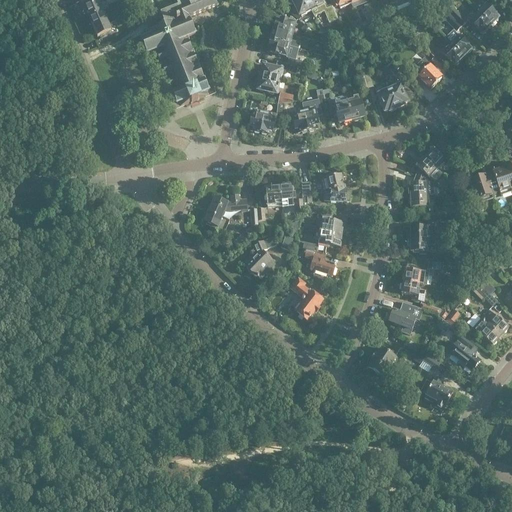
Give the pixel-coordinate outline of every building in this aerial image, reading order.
[(80,0),(83,5),(87,14),(94,31),(95,32),(97,36),(97,38),(111,32),(109,26),(116,23),(110,9),(103,12),(99,4),(106,0),(105,0),(80,0)] [(190,17),(198,14),(193,2),(190,3),(188,0),(173,0),(176,6),(178,5),(179,8),(161,15),(163,18),(153,22),(156,29),(146,34),(148,38),(140,41),(146,55),(155,52),(162,70),(159,71),(162,77),(164,76),(167,83),(164,84),(167,90),(170,89),(176,103),(172,105),(172,106),(174,110),(190,104),(191,105),(199,101),(198,100),(215,94),(212,89),(208,90),(206,84),(197,63),(200,62),(197,56),(194,57),(187,39),(195,35),(190,22),(192,20),(190,17)] [(198,14),(202,12),(203,15),(208,12),(207,10),(216,6),(213,0),(188,0),(190,3),(193,2),(198,14)] [(297,11),(291,14),(297,19),(305,15),(304,12),(310,9),(305,0),(291,0),(291,1),(292,3),(294,4),(295,7),(297,11)] [(305,0),(310,9),(311,12),(314,17),(324,12),(329,24),(338,20),(333,9),(331,6),(326,8),(323,1),(322,0),(305,0)] [(329,0),(332,6),(331,6),(333,9),(338,6),(340,9),(351,5),(348,0),(329,0)] [(348,0),(351,5),(352,9),(367,3),(365,0),(348,0)] [(125,2),(118,5),(120,10),(127,7),(125,2)] [(486,5),(477,14),(490,27),(496,22),(497,22),(498,20),(498,19),(497,17),(496,17),(495,16),(496,15),(486,5)] [(378,8),(372,11),(378,23),(383,21),(378,8)] [(452,8),(447,14),(461,28),(467,23),(452,8)] [(370,29),(378,23),(372,11),(366,13),(371,25),(368,27),(370,29)] [(461,28),(447,14),(445,11),(440,16),(457,33),(461,28)] [(477,14),(468,22),(478,32),(479,32),(480,32),(480,34),(482,35),(483,35),(485,34),(485,32),(490,27),(477,14)] [(292,36),(296,24),(296,22),(292,18),(290,18),(289,22),(281,20),(276,19),(275,24),(273,24),(272,29),(273,29),(273,30),(292,36)] [(403,24),(412,33),(417,28),(408,19),(403,24)] [(362,32),(358,21),(351,24),(356,35),(362,32)] [(292,36),(273,30),(273,31),(271,31),(270,36),(272,36),(270,42),(290,47),(298,49),(300,44),(291,41),(292,36)] [(415,37),(409,42),(416,50),(418,48),(421,51),(431,61),(435,57),(425,47),(422,44),(415,37)] [(458,37),(449,45),(463,59),(468,54),(470,54),(471,51),(470,50),(470,48),(468,48),(467,47),(468,46),(458,37)] [(288,59),(287,66),(304,70),(305,63),(292,60),(293,56),(288,54),(290,47),(270,42),(268,42),(267,47),(269,47),(267,53),(271,54),(280,57),(280,56),(288,59)] [(449,45),(441,54),(450,64),(451,63),(452,64),(452,65),(454,66),(455,67),(455,66),(458,66),(458,64),(463,59),(449,45)] [(334,59),(337,48),(330,46),(327,57),(334,59)] [(423,60),(411,72),(415,76),(418,78),(430,91),(442,79),(437,73),(439,71),(435,67),(433,70),(430,66),(427,64),(423,60)] [(390,65),(386,69),(396,79),(400,75),(390,65)] [(260,79),(278,82),(279,77),(282,77),(283,72),(268,68),(265,67),(264,67),(263,67),(262,72),(261,73),(260,77),(261,78),(260,79)] [(306,79),(316,82),(318,75),(308,73),(306,79)] [(373,88),(371,84),(368,75),(363,76),(364,79),(365,84),(366,89),(373,88)] [(276,89),(277,84),(278,82),(260,79),(260,80),(259,81),(259,84),(259,85),(258,91),(259,91),(260,92),(262,93),(263,92),(278,95),(279,90),(276,89)] [(361,91),(366,89),(365,84),(364,79),(358,81),(359,84),(361,91)] [(397,84),(387,89),(397,110),(404,106),(403,105),(408,103),(405,96),(405,95),(404,92),(403,92),(400,84),(399,84),(397,84)] [(495,86),(485,92),(491,103),(501,97),(495,86)] [(389,113),(397,110),(387,89),(375,94),(379,103),(378,103),(380,107),(381,106),(384,113),(388,111),(389,113)] [(345,97),(347,103),(352,123),(359,121),(359,119),(364,118),(358,95),(359,94),(358,90),(356,91),(352,92),(353,95),(352,96),(351,94),(350,94),(348,94),(347,94),(347,95),(347,97),(345,97)] [(282,95),(280,105),(284,105),(292,103),(293,97),(282,95)] [(314,131),(317,130),(316,126),(319,126),(317,118),(322,117),(320,107),(325,106),(324,102),(323,96),(317,97),(318,101),(302,104),(303,111),(302,111),(303,113),(308,132),(310,133),(313,132),(314,131)] [(352,123),(347,103),(340,104),(339,102),(334,104),(339,124),(344,123),(344,125),(352,123)] [(260,134),(264,116),(265,113),(258,111),(258,113),(253,112),(251,118),(249,127),(251,128),(251,132),(254,132),(255,134),(258,135),(259,133),(260,134)] [(308,132),(303,113),(288,117),(288,116),(284,115),(284,116),(284,124),(293,122),(294,131),(297,130),(298,134),(301,133),(302,134),(306,134),(307,132),(308,132)] [(264,116),(260,134),(261,134),(262,135),(265,136),(266,135),(270,136),(271,132),(273,132),(275,123),(276,117),(271,116),(270,118),(264,116)] [(79,146),(72,140),(68,145),(74,152),(79,146)] [(424,158),(438,171),(444,164),(443,164),(445,162),(432,150),(429,154),(428,153),(425,156),(425,157),(424,158)] [(426,182),(426,181),(427,178),(428,179),(430,177),(435,182),(441,175),(438,171),(424,158),(423,160),(422,159),(418,162),(419,164),(416,167),(419,170),(418,172),(417,172),(415,177),(426,182)] [(503,167),(511,192),(511,166),(511,167),(510,165),(503,167)] [(486,179),(492,197),(500,194),(501,197),(511,193),(511,192),(503,167),(496,170),(497,172),(492,173),(493,177),(486,179)] [(481,203),(493,200),(492,197),(486,179),(484,173),(477,176),(478,178),(473,180),(474,183),(468,185),(474,203),(480,201),(481,203)] [(325,193),(326,193),(343,189),(340,176),(327,179),(327,180),(322,181),(325,193)] [(410,197),(428,196),(433,196),(433,184),(426,181),(426,182),(415,177),(413,182),(414,183),(413,185),(409,185),(410,190),(408,190),(408,195),(410,195),(410,197)] [(302,197),(307,197),(310,196),(310,184),(301,184),(302,197)] [(292,192),(291,187),(286,188),(285,186),(280,187),(280,188),(282,205),(288,205),(288,207),(293,206),(293,200),(296,200),(295,192),(292,192)] [(272,188),(272,189),(265,190),(267,209),(274,208),(274,206),(282,205),(280,188),(277,189),(277,187),(272,188)] [(343,189),(326,193),(325,200),(336,201),(336,203),(350,204),(350,195),(347,195),(347,192),(344,192),(343,189)] [(460,189),(454,191),(458,203),(464,200),(460,189)] [(214,198),(209,209),(204,223),(224,232),(229,222),(221,219),(224,212),(241,211),(241,213),(248,212),(246,200),(239,201),(238,196),(230,197),(231,204),(228,204),(214,198)] [(410,209),(419,209),(428,208),(428,206),(428,196),(410,197),(410,199),(409,199),(409,204),(410,204),(410,209)] [(333,221),(333,214),(317,212),(316,220),(325,221),(325,219),(333,221)] [(292,230),(298,230),(300,222),(299,222),(290,226),(292,230)] [(316,233),(342,236),(343,226),(344,224),(328,222),(327,227),(321,226),(321,227),(317,226),(316,233)] [(434,241),(434,228),(426,228),(426,229),(410,229),(410,233),(408,233),(408,241),(434,241)] [(342,236),(316,233),(315,239),(319,239),(318,247),(328,248),(329,246),(340,248),(340,246),(342,236)] [(293,240),(285,237),(281,249),(289,252),(293,240)] [(253,247),(255,253),(257,256),(245,268),(256,278),(257,277),(258,278),(260,280),(274,266),(271,263),(272,262),(262,252),(276,246),(273,238),(253,247)] [(434,246),(434,241),(408,241),(408,248),(410,248),(410,253),(419,253),(419,255),(426,256),(426,253),(427,253),(427,246),(434,246)] [(313,252),(315,246),(304,243),(303,244),(300,244),(299,249),(313,252)] [(313,254),(313,252),(299,249),(299,251),(304,252),(303,257),(305,257),(304,259),(312,260),(313,254)] [(316,268),(315,272),(332,278),(336,266),(327,263),(327,262),(324,261),(324,262),(314,259),(312,266),(316,268)] [(450,265),(437,264),(436,271),(449,273),(450,265)] [(426,286),(427,280),(428,272),(412,269),(412,272),(405,271),(404,275),(403,274),(402,281),(403,281),(403,283),(419,285),(426,286)] [(301,305),(296,311),(296,312),(299,315),(299,316),(303,319),(304,319),(307,321),(314,312),(316,314),(320,309),(318,307),(322,302),(311,293),(302,287),(304,284),(298,280),(291,290),(303,299),(302,300),(303,301),(300,304),(301,305)] [(479,286),(489,296),(494,291),(484,281),(479,286)] [(419,285),(403,283),(403,284),(401,284),(401,290),(402,291),(401,294),(413,296),(412,301),(423,303),(425,292),(418,291),(419,285)] [(489,296),(479,286),(475,290),(492,308),(497,304),(489,296)] [(390,314),(388,319),(390,320),(389,323),(403,328),(401,333),(410,336),(411,333),(414,325),(416,320),(419,321),(422,311),(419,310),(403,304),(400,312),(402,312),(401,314),(393,311),(392,314),(390,314)] [(421,304),(419,310),(428,313),(438,316),(440,310),(430,307),(421,304)] [(456,331),(460,326),(461,325),(456,321),(460,316),(453,310),(444,321),(451,327),(456,331)] [(442,311),(439,316),(444,320),(448,316),(442,311)] [(480,321),(500,338),(503,334),(505,334),(506,332),(506,331),(508,329),(501,323),(502,321),(498,317),(496,319),(488,312),(480,321)] [(438,320),(435,326),(445,334),(449,329),(451,327),(439,318),(438,320)] [(500,338),(480,321),(472,330),(492,347),(493,346),(495,345),(496,344),(496,342),(500,338)] [(406,343),(403,348),(402,349),(415,357),(413,360),(419,364),(425,355),(406,343)] [(465,367),(472,372),(480,362),(456,344),(448,354),(459,362),(457,364),(464,369),(465,367)] [(369,368),(384,378),(384,377),(387,379),(391,373),(388,371),(396,359),(381,349),(377,356),(375,355),(371,361),(373,362),(369,368)] [(431,368),(435,371),(440,365),(426,356),(422,362),(431,368)] [(437,402),(434,408),(435,406),(443,411),(442,412),(444,409),(446,408),(449,404),(448,401),(452,394),(438,386),(438,385),(433,382),(425,396),(427,397),(426,399),(430,402),(431,399),(437,402)]
